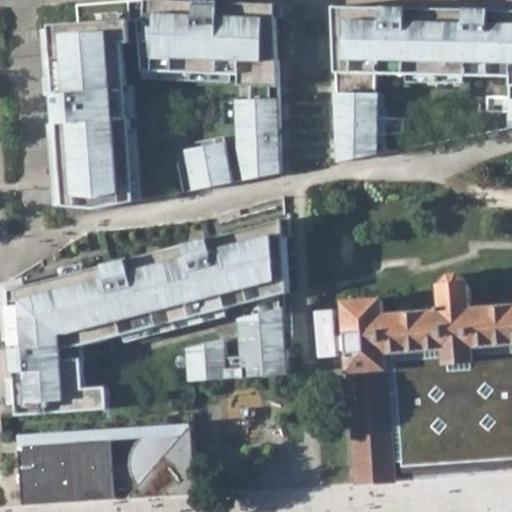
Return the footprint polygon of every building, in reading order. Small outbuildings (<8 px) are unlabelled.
[(65,204),(65,205),(97,208),(136,200),(126,42),(143,41),(144,70),(241,74),(241,85),(281,87),(279,17),(278,14),(278,5),(278,4),(217,1),(197,0),(122,0),(79,4),(80,22),(53,24),(53,29),(58,94),(59,124),(65,204)] [(377,74),(511,77),(511,10),(397,8),(336,6),(336,15),(341,162),(381,154),(382,94),(377,93),(377,74)] [(281,98),(240,100),(242,147),(248,179),(283,173),(281,98)] [(196,189),(235,181),(228,142),(195,148),(197,158),(190,159),(196,189)] [(29,284),(11,289),(14,329),(14,339),(17,378),(18,402),(18,405),(19,415),(71,411),(111,408),(109,386),(86,388),(84,344),(291,292),(288,237),(287,219),(64,275),(29,284)] [(340,310),(322,311),(325,356),(342,355),(342,351),(350,351),(358,483),(396,480),(394,461),(403,460),(403,465),(511,458),(511,307),(474,309),(472,285),(468,285),(467,280),(462,273),(453,274),(447,280),(447,286),(444,286),(445,312),(385,315),(384,299),(348,302),(349,335),(341,336),(340,310)] [(241,318),(244,356),(229,356),(228,345),(190,348),(192,380),(289,374),(286,308),(241,318)] [(128,499),(199,494),(198,476),(197,465),(195,421),(192,425),(180,438),(178,436),(171,432),(163,431),(155,432),(149,434),(142,438),(137,445),(133,453),(132,462),(134,469),(138,477),(142,481),(128,499)] [(113,441),(24,447),(28,505),(117,499),(113,441)] [(511,458),(403,465),(403,460),(394,461),(396,480),(511,472),(511,458)]
